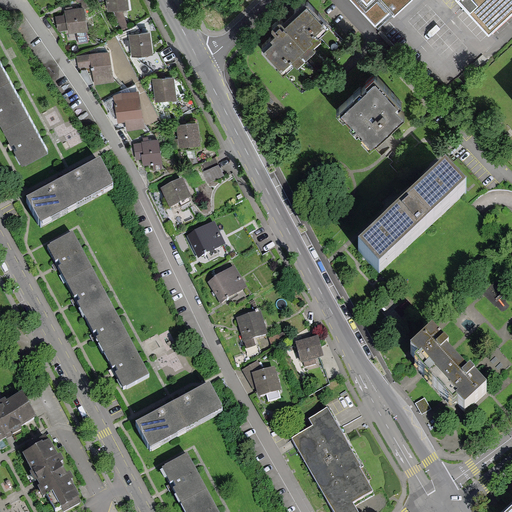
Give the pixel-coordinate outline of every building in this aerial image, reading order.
[(106,10),(128,7),(127,0),(107,0),(108,2),(105,3),(106,10)] [(466,0),(490,25),(511,3),(511,0),(354,0),(375,22),(390,8),(395,13),(408,0),(466,0)] [(318,36),(327,27),(306,2),(272,31),(274,34),(261,46),(285,74),(296,65),(299,69),(305,63),(303,60),(315,50),(313,47),(321,40),(318,36)] [(68,32),(88,29),(84,7),(64,10),(64,14),(55,16),(57,30),(67,28),(68,32)] [(130,56),(152,53),(149,30),(127,34),(130,56)] [(92,82),(112,80),(108,50),(76,54),(77,66),(90,65),(92,82)] [(0,82),(8,78),(0,62),(0,82)] [(396,101),(401,97),(375,70),(336,105),(370,142),(404,110),(396,101)] [(153,100),(175,98),(173,77),(151,78),(153,100)] [(0,124),(2,128),(28,115),(8,78),(0,82),(0,124)] [(137,92),(112,95),(116,123),(123,122),(125,131),(142,128),(137,92)] [(20,163),(46,150),(28,115),(2,128),(20,163)] [(177,147),(199,145),(197,124),(175,125),(177,147)] [(147,164),(160,160),(154,139),(130,146),(132,156),(143,153),(147,164)] [(204,185),(223,174),(217,163),(198,174),(204,185)] [(75,211),(111,191),(98,167),(62,187),(75,211)] [(359,249),(379,270),(466,190),(446,168),(359,249)] [(171,213),(193,203),(184,185),(162,195),(171,213)] [(75,211),(62,187),(26,206),(39,230),(70,214),(75,211)] [(195,259),(223,245),(214,225),(185,239),(195,259)] [(72,280),(98,267),(79,232),(53,245),(72,280)] [(90,315),(116,301),(98,267),(72,280),(90,315)] [(217,304),(246,288),(236,269),(206,285),(217,304)] [(109,352),(135,338),(116,301),(90,315),(109,352)] [(251,340),(266,336),(259,314),(235,321),(245,350),(254,347),(251,340)] [(464,410),(486,390),(432,331),(409,351),(417,360),(413,363),(447,401),(453,407),(458,403),(464,410)] [(128,386),(154,373),(135,338),(109,352),(128,386)] [(300,366),(322,359),(317,341),(294,347),(300,366)] [(259,399),(280,393),(274,371),(260,375),(256,364),(242,370),(251,391),(255,390),(259,399)] [(228,409),(232,407),(219,383),(183,402),(196,427),(228,409)] [(0,441),(32,426),(19,401),(0,411),(0,441)] [(196,427),(183,402),(147,422),(160,446),(196,427)] [(355,511),(352,507),(373,495),(341,439),(327,414),(309,424),(312,430),(291,443),(294,448),(330,511),(355,511)] [(59,511),(64,511),(80,504),(48,448),(23,462),(45,502),(52,498),(59,511)] [(187,502),(212,488),(193,453),(167,468),(187,502)] [(192,511),(225,511),(212,488),(187,502),(192,511)]
